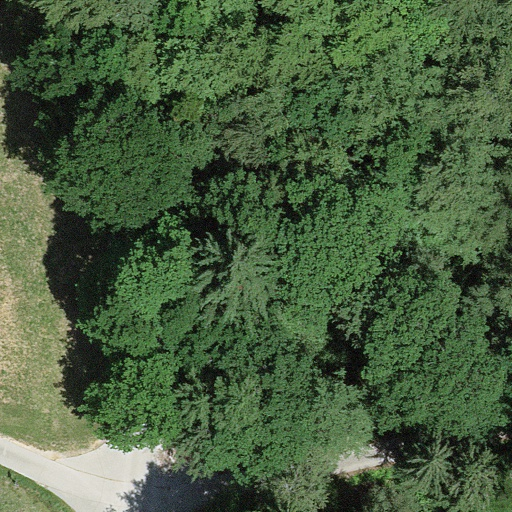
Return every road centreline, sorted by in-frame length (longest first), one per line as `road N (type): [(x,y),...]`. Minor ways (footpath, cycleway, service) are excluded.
road 1 (track): [(132,511),(137,284),(25,0)]
road 2 (track): [(511,419),(138,511)]
road 3 (track): [(128,511),(0,453)]
